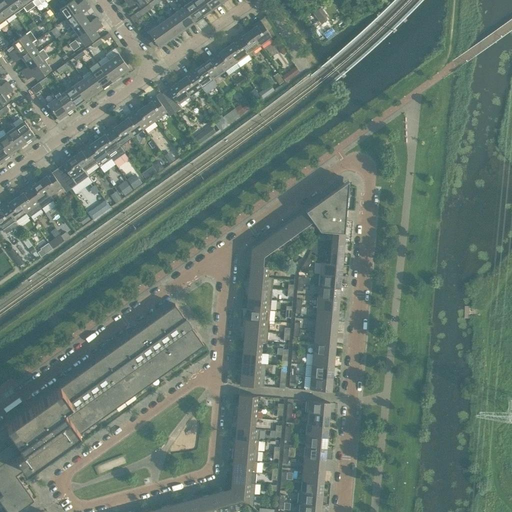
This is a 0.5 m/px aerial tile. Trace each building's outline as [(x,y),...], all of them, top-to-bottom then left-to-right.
[(15,13),(4,0),(0,0),(0,11),(6,20),(15,13)] [(23,7),(18,0),(4,0),(15,13),(23,7)] [(32,1),(31,0),(18,0),(23,7),(26,11),(35,5),(32,1)] [(66,18),(87,4),(83,0),(82,0),(77,4),(73,0),(72,0),(67,4),(63,7),(59,9),(66,18)] [(204,16),(192,0),(183,6),(194,21),(197,19),(198,20),(204,16)] [(211,8),(205,0),(192,0),(204,16),(209,12),(208,10),(211,8)] [(221,4),(218,0),(205,0),(211,8),(214,6),(215,8),(221,4)] [(86,17),(83,13),(90,8),(87,4),(66,18),(72,27),(86,17)] [(194,21),(183,6),(175,13),(186,29),(192,25),(190,23),(194,21)] [(321,24),(329,18),(320,7),(313,12),(321,24)] [(46,11),(41,14),(45,19),(50,16),(46,11)] [(138,18),(135,13),(130,17),(133,21),(138,18)] [(186,29),(175,13),(166,19),(176,33),(179,31),(180,33),(186,29)] [(78,36),(99,21),(96,17),(89,22),(86,17),(72,27),(78,36)] [(176,33),(166,19),(157,25),(168,41),(174,37),(173,36),(176,33)] [(253,27),(249,30),(260,46),(272,37),(260,20),(254,24),(255,26),(253,27)] [(99,35),(95,31),(102,26),(99,21),(78,36),(85,45),(99,35)] [(32,22),(27,26),(30,30),(35,27),(32,22)] [(168,41),(157,25),(148,32),(149,33),(144,37),(152,48),(157,45),(158,46),(161,44),(163,46),(168,41)] [(241,33),(236,37),(248,54),(260,46),(249,30),(245,34),(243,35),(241,33)] [(11,57),(32,43),(36,40),(30,31),(12,43),(15,48),(8,53),(11,57)] [(108,32),(102,37),(104,41),(111,36),(108,32)] [(230,44),(226,47),(240,67),(251,58),(248,54),(236,37),(231,41),(232,43),(230,44)] [(71,47),(77,43),(74,39),(68,43),(71,47)] [(25,61),(38,52),(32,43),(11,57),(14,62),(21,57),(25,61)] [(218,50),(213,54),(225,71),(228,75),(240,67),(226,47),(221,50),(219,52),(218,50)] [(115,48),(106,55),(109,60),(120,76),(121,76),(126,72),(125,70),(128,67),(127,65),(118,53),(115,48)] [(24,75),(45,60),(44,60),(48,57),(42,49),(38,52),(25,61),(28,66),(21,71),(24,75)] [(121,51),(118,53),(127,65),(130,63),(121,51)] [(207,61),(202,64),(213,79),(225,71),(213,54),(207,57),(209,59),(207,61)] [(37,79),(51,69),(45,60),(24,75),(27,79),(34,75),(37,79)] [(109,60),(100,66),(110,80),(113,78),(115,80),(120,76),(109,60)] [(194,66),(189,70),(201,88),(204,92),(216,83),(213,79),(202,64),(198,67),(196,68),(194,66)] [(285,81),(301,70),(297,65),(282,76),(285,81)] [(100,66),(91,72),(103,88),(109,84),(107,82),(110,80),(100,66)] [(183,78),(179,81),(190,96),(201,88),(189,70),(184,74),(185,76),(183,78)] [(91,72),(83,78),(93,93),(96,91),(97,92),(103,88),(91,72)] [(277,73),(273,76),(279,84),(283,81),(277,73)] [(83,78),(74,85),(85,101),(91,97),(90,95),(93,93),(83,78)] [(0,92),(10,85),(6,81),(0,85),(0,92)] [(167,90),(162,94),(175,112),(181,108),(178,104),(190,96),(179,81),(175,84),(172,85),(171,83),(165,87),(167,90)] [(0,105),(9,99),(6,95),(13,90),(10,85),(0,92),(0,105)] [(74,85),(65,91),(75,105),(78,103),(80,105),(85,101),(74,85)] [(264,89),(259,93),(262,98),(267,94),(264,89)] [(65,91),(56,97),(68,113),(73,109),(72,108),(75,105),(65,91)] [(149,102),(144,105),(155,121),(167,112),(166,111),(172,108),(160,92),(155,96),(155,95),(149,99),(150,101),(149,102)] [(258,93),(252,98),(255,103),(262,98),(258,93)] [(56,97),(47,104),(57,118),(61,116),(62,117),(68,113),(56,97)] [(239,115),(251,106),(248,103),(242,107),(239,104),(234,108),(239,115)] [(136,108),(131,112),(143,129),(155,121),(144,105),(140,109),(138,110),(136,108)] [(239,115),(234,108),(222,117),(227,123),(239,115)] [(125,119),(121,122),(132,138),(143,129),(131,112),(126,116),(127,118),(125,119)] [(219,121),(215,124),(219,129),(227,123),(222,117),(221,115),(217,118),(219,121)] [(34,135),(24,120),(15,127),(26,143),(32,139),(31,137),(34,135)] [(113,125),(108,129),(120,146),(132,138),(121,122),(116,125),(114,127),(113,125)] [(211,126),(194,138),(198,144),(215,132),(211,126)] [(26,143),(15,127),(6,133),(16,147),(19,145),(21,147),(26,143)] [(16,147),(6,133),(3,129),(0,131),(0,143),(9,155),(14,151),(13,150),(16,147)] [(102,136),(97,139),(113,161),(125,152),(120,146),(108,129),(107,129),(102,132),(104,134),(102,136)] [(90,142),(84,145),(97,163),(103,172),(115,164),(113,161),(97,139),(93,142),(91,143),(90,142)] [(9,155),(0,143),(0,158),(2,158),(3,160),(9,155)] [(78,153),(74,156),(85,171),(97,163),(84,145),(79,149),(80,151),(78,153)] [(164,156),(169,163),(175,159),(169,151),(164,156)] [(62,164),(57,168),(67,183),(71,188),(88,176),(85,171),(74,156),(69,159),(68,160),(66,158),(60,162),(62,164)] [(157,159),(152,163),(158,172),(164,168),(157,159)] [(43,177),(39,181),(50,196),(62,187),(67,183),(57,168),(51,172),(50,170),(44,174),(45,176),(43,177)] [(148,169),(141,173),(146,179),(152,175),(148,169)] [(134,189),(142,183),(135,173),(127,179),(134,189)] [(124,196),(132,190),(125,180),(117,186),(124,196)] [(31,183),(26,187),(38,204),(50,196),(39,181),(35,184),(33,185),(31,183)] [(344,232),(346,209),(348,186),(347,186),(344,184),(344,183),(305,210),(313,220),(320,230),(332,231),(344,232)] [(20,194),(16,197),(27,213),(29,216),(41,208),(38,204),(26,187),(21,191),(22,193),(20,194)] [(110,195),(115,203),(121,199),(116,191),(110,195)] [(8,200),(3,204),(15,221),(27,213),(16,197),(11,200),(9,202),(8,200)] [(105,200),(88,212),(93,219),(110,207),(105,200)] [(0,225),(3,230),(6,234),(18,225),(15,221),(3,204),(0,205),(0,225)] [(313,220),(305,210),(297,216),(304,226),(313,220)] [(86,213),(78,219),(82,225),(90,219),(86,213)] [(296,232),(304,226),(297,216),(279,229),(289,243),(299,236),(296,232)] [(289,243),(279,229),(262,241),(269,251),(277,245),(280,249),(289,243)] [(343,242),(344,232),(332,231),(331,241),(343,242)] [(60,234),(54,238),(58,244),(64,240),(61,236),(60,234)] [(26,237),(22,239),(32,254),(36,251),(26,237)] [(263,255),(269,251),(262,241),(252,249),(250,264),(262,265),(263,255)] [(341,264),(343,242),(331,241),(330,252),(325,251),(324,262),(320,262),(320,263),(341,264)] [(13,248),(8,252),(19,266),(24,262),(18,254),(18,255),(13,248)] [(311,262),(314,256),(309,253),(306,259),(311,262)] [(307,268),(311,262),(306,259),(302,265),(307,268)] [(340,275),(341,264),(320,263),(319,274),(340,275)] [(268,277),(269,266),(262,265),(250,264),(249,275),(268,277)] [(339,287),(340,275),(319,274),(318,285),(339,287)] [(272,288),(273,277),(268,277),(249,275),(248,286),(272,288)] [(338,298),(339,287),(318,285),(317,297),(338,298)] [(271,299),(272,288),(248,286),(247,297),(271,299)] [(270,310),(271,299),(247,297),(246,308),(270,310)] [(337,310),(338,298),(317,297),(316,308),(337,310)] [(26,470),(143,387),(203,344),(175,304),(93,362),(0,428),(0,490),(2,493),(0,494),(0,500),(8,511),(15,511),(34,499),(16,474),(24,468),(26,470)] [(269,321),(270,310),(246,308),(246,319),(269,321)] [(336,321),(337,310),(316,308),(315,319),(336,321)] [(268,332),(269,321),(246,319),(245,330),(268,332)] [(335,333),(336,321),(315,319),(314,331),(335,333)] [(267,343),(268,332),(245,330),(244,341),(262,342),(267,343)] [(334,344),(335,333),(314,331),(313,342),(334,344)] [(261,353),(262,342),(244,341),(243,351),(261,353)] [(333,355),(334,344),(313,342),(312,354),(333,355)] [(260,363),(261,353),(243,351),(242,362),(260,363)] [(332,367),(333,355),(312,354),(311,365),(332,367)] [(264,375),(265,364),(260,363),(242,362),(241,373),(264,375)] [(331,378),(332,367),(311,365),(310,376),(331,378)] [(263,386),(264,375),(241,373),(240,384),(263,386)] [(330,390),(331,378),(310,376),(309,388),(330,390)] [(257,407),(258,396),(239,394),(238,406),(257,407)] [(328,414),(329,402),(306,400),(305,412),(328,414)] [(256,418),(257,407),(238,406),(237,416),(256,418)] [(327,425),(328,414),(305,412),(307,413),(306,423),(327,425)] [(255,429),(256,418),(237,416),(236,427),(255,429)] [(326,437),(327,425),(306,423),(305,435),(326,437)] [(259,429),(255,429),(236,427),(235,438),(259,440),(259,429)] [(325,448),(326,437),(305,435),(304,446),(325,448)] [(258,451),(259,440),(235,438),(234,449),(258,451)] [(324,459),(325,448),(304,446),(303,458),(324,459)] [(257,461),(258,451),(234,449),(233,459),(257,461)] [(323,471),(324,459),(303,458),(302,469),(323,471)] [(256,473),(257,461),(233,459),(232,471),(251,472),(256,473)] [(322,482),(323,471),(302,469),(301,480),(322,482)] [(250,483),(251,472),(232,471),(231,481),(250,483)] [(321,494),(322,482),(301,480),(300,492),(321,494)] [(255,483),(250,483),(231,481),(231,489),(248,503),(253,507),(255,483)] [(248,503),(231,489),(223,491),(228,509),(228,511),(233,511),(241,510),(240,505),(248,503)] [(228,509),(223,491),(214,493),(218,511),(228,509)] [(320,505),(321,494),(300,492),(299,503),(320,505)] [(218,511),(214,493),(202,496),(206,511),(218,511)] [(206,511),(202,496),(192,499),(195,511),(206,511)] [(195,511),(192,499),(182,502),(185,511),(195,511)] [(185,511),(182,502),(172,505),(173,511),(185,511)] [(319,511),(320,505),(299,503),(298,511),(319,511)]
